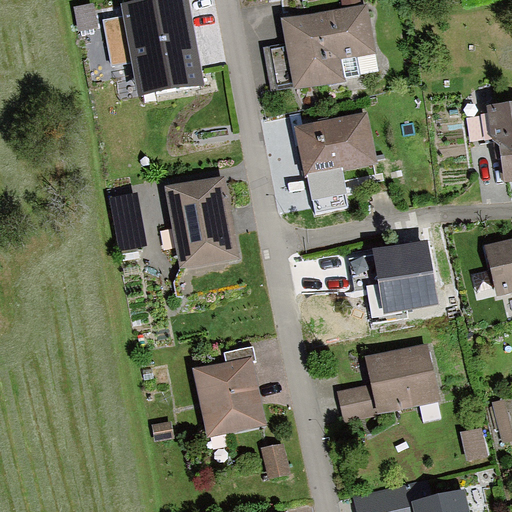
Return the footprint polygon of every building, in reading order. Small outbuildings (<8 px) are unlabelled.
[(129,0),(114,0),(104,2),(107,22),(133,18),(129,0)] [(368,7),(281,23),(294,93),(346,84),(342,62),(377,56),(368,7)] [(194,23),(126,35),(136,89),(150,86),(153,101),(206,91),(194,23)] [(511,105),(487,110),(495,164),(501,163),(504,187),(511,185),(511,105)] [(368,112),(293,127),(303,177),(308,176),(315,213),(351,206),(344,171),(378,164),(368,112)] [(227,180),(165,191),(179,272),(241,260),(227,180)] [(146,247),(138,199),(110,204),(118,251),(146,247)] [(377,256),(348,260),(354,292),(366,290),(372,324),(408,318),(407,310),(438,305),(427,241),(376,250),(377,256)] [(511,242),(486,248),(497,301),(511,297),(511,242)] [(428,344),(365,358),(371,384),(336,392),(343,423),(440,401),(428,344)] [(228,365),(193,372),(208,440),(267,427),(253,364),(257,363),(254,348),(225,355),(228,365)] [(511,430),(505,402),(493,405),(503,445),(511,442),(511,430)] [(441,406),(423,410),(426,424),(444,420),(441,406)] [(172,423),(153,427),(155,443),(175,440),(172,423)] [(482,430),(460,435),(467,464),(489,459),(482,430)] [(284,446),(262,451),(269,482),(291,477),(284,446)] [(428,478),(352,496),(355,511),(412,511),(411,503),(433,498),(428,478)] [(468,511),(464,491),(433,498),(411,503),(412,511),(468,511)]
